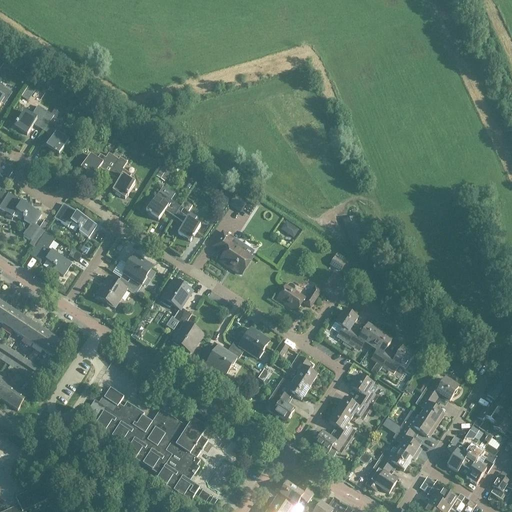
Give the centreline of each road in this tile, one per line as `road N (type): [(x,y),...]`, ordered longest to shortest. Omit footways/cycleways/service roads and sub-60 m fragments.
road 1 (residential): [(426,463),(477,391),(471,373),(341,292),(303,343)]
road 2 (residential): [(278,439),(65,306)]
road 3 (residential): [(303,343),(119,223)]
road 4 (residential): [(119,223),(67,189),(49,201),(21,183),(24,163),(0,146)]
road 5 (residential): [(385,511),(278,439)]
